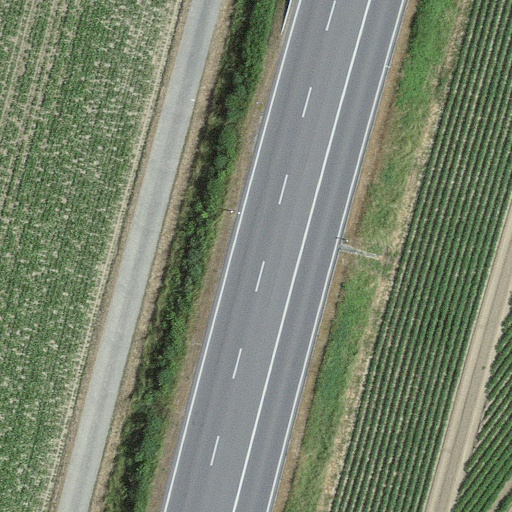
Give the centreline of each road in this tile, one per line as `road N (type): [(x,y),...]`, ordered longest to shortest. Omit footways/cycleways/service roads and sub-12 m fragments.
road 1 (primary): [(353,0),(216,511)]
road 2 (track): [(208,0),(73,511)]
